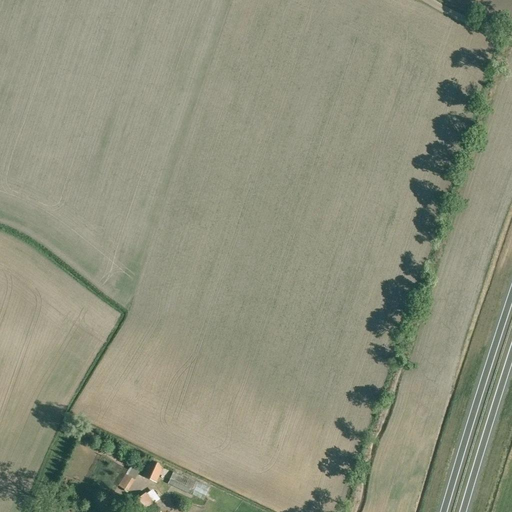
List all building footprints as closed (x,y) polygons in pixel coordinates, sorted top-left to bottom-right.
[(137,467),(142,456),(124,447),(118,458),(137,467)] [(156,483),(164,464),(149,458),(142,476),(156,483)] [(168,484),(191,495),(203,501),(209,487),(174,471),(168,484)] [(127,492),(134,480),(125,474),(118,485),(127,492)] [(153,511),(157,509),(146,493),(129,505),(134,511),(153,511)]
